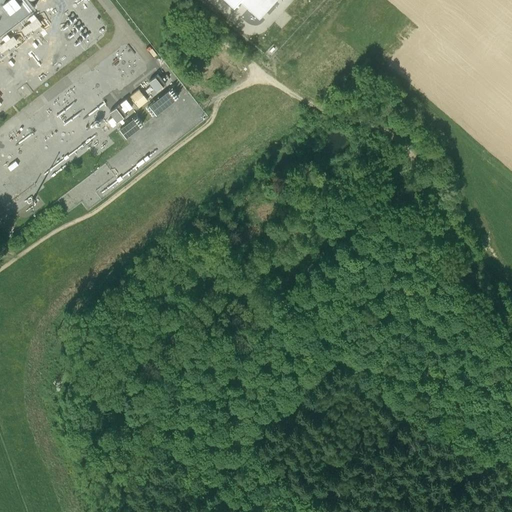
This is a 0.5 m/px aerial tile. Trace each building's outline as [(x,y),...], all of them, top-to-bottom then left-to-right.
[(0,0),(0,33),(35,6),(29,0),(0,0)] [(225,0),(233,7),(239,0),(259,17),(274,0),(225,0)] [(41,23),(36,17),(21,29),(25,34),(32,29),(33,30),(41,23)] [(18,42),(13,36),(0,45),(0,53),(0,54),(9,47),(10,48),(18,42)] [(161,78),(158,74),(148,81),(151,85),(145,90),(147,93),(153,88),(155,91),(165,83),(163,81),(168,76),(166,74),(161,78)] [(147,100),(138,89),(130,96),(139,106),(147,100)] [(175,99),(168,89),(149,104),(156,113),(175,99)] [(112,117),(108,120),(112,126),(115,123),(114,122),(116,121),(116,122),(119,120),(121,123),(124,121),(121,118),(126,114),(124,111),(128,108),(128,109),(131,107),(125,99),(120,103),(123,106),(121,107),(118,105),(109,112),(112,117)] [(140,126),(133,118),(119,128),(126,137),(140,126)] [(13,172),(21,167),(17,162),(9,167),(13,172)] [(17,224),(45,206),(37,194),(9,212),(11,215),(13,214),(16,219),(15,220),(17,224)]
